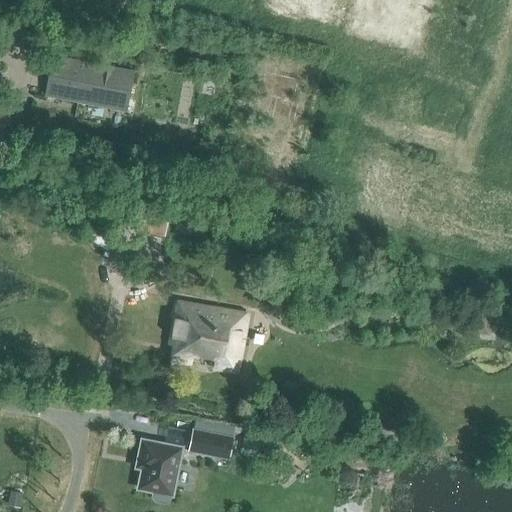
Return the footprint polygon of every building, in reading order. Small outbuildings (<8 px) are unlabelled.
[(10,28),(5,45),(27,51),(31,34),(10,28)] [(164,48),(169,32),(157,29),(152,45),(164,48)] [(43,96),(126,112),(134,73),(52,58),(43,96)] [(0,104),(0,144),(3,146),(12,108),(0,104)] [(163,239),(171,204),(143,199),(136,233),(163,239)] [(251,224),(243,260),(264,264),(269,228),(251,224)] [(173,345),(170,365),(238,378),(249,317),(177,302),(169,344),(173,345)] [(228,456),(232,439),(234,426),(194,419),(192,431),(188,451),(215,456),(215,453),(228,456)] [(269,453),(273,434),(245,429),(242,448),(269,453)] [(144,461),(138,489),(154,492),(153,497),(155,501),(164,503),(168,500),(169,495),(171,496),(181,449),(142,441),(138,460),(144,461)] [(10,492),(7,506),(20,509),(23,495),(10,492)]
